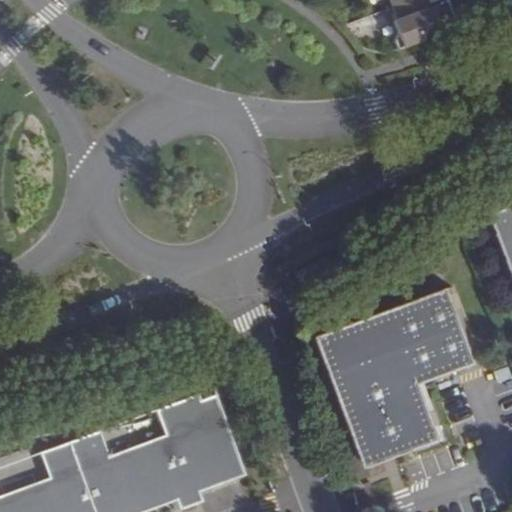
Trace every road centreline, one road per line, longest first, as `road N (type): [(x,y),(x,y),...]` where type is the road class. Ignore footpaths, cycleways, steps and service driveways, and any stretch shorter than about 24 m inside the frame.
road 1 (tertiary): [(511,74),(379,112),(208,122)]
road 2 (tertiary): [(233,235),(392,172),(511,111)]
road 3 (unclassified): [(313,511),(224,246)]
road 4 (tertiary): [(0,348),(187,267)]
road 5 (tertiary): [(187,113),(35,0)]
road 6 (tertiary): [(0,32),(68,124),(89,182)]
road 7 (tertiary): [(90,202),(114,247),(136,262),(187,267)]
road 8 (tertiary): [(233,235),(247,186),(228,138),(208,122)]
road 9 (tertiary): [(187,113),(140,130),(89,182)]
road 10 (tertiary): [(90,202),(62,236),(0,282)]
